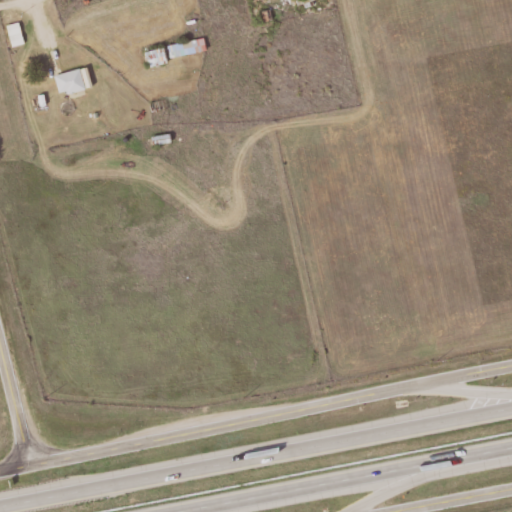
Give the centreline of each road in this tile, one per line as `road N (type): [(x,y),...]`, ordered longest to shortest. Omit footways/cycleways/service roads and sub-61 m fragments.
road 1 (tertiary): [(0,468),(511,367)]
road 2 (motorway): [(511,407),(0,506)]
road 3 (motorway): [(173,511),(511,445)]
road 4 (motorway): [(346,511),(414,478),(511,457)]
road 5 (tertiary): [(382,511),(511,492)]
